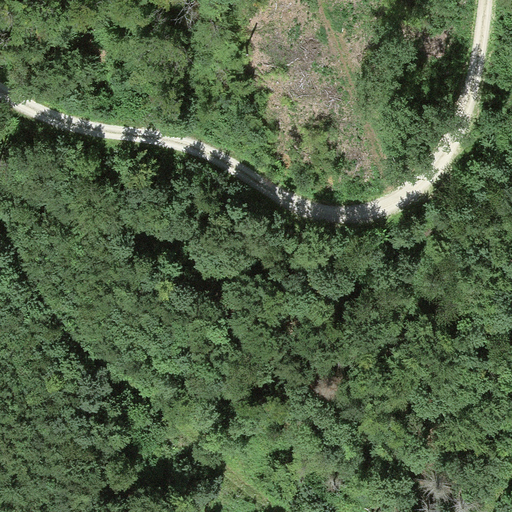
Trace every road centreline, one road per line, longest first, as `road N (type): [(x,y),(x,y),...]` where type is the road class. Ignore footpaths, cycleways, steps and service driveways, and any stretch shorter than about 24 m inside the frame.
road 1 (track): [(0,98),(32,117),(216,161),(276,199),(343,215),(403,199)]
road 2 (track): [(0,223),(18,239),(130,433),(234,511)]
road 3 (track): [(403,199),(438,169),(466,128),(487,0)]
